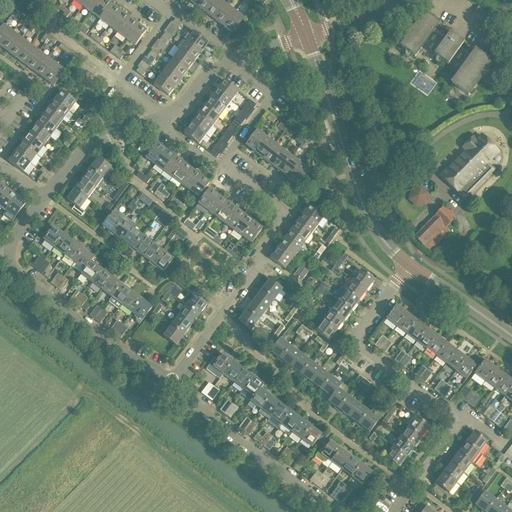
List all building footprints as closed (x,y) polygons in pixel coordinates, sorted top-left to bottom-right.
[(91,14),(101,0),(87,0),(83,7),(91,14)] [(104,0),(101,0),(91,14),(100,20),(111,5),(104,0)] [(203,0),(198,8),(207,14),(217,0),(203,0)] [(215,20),(226,5),(218,0),(217,0),(207,14),(215,20)] [(64,14),(67,10),(60,5),(58,9),(64,14)] [(109,27),(120,12),(111,5),(100,20),(109,27)] [(223,27),(235,12),(226,5),(215,20),(223,27)] [(487,26),(493,18),(478,7),(473,15),(487,26)] [(14,20),(19,13),(15,10),(10,17),(14,20)] [(67,10),(64,14),(62,17),(66,20),(71,13),(67,10)] [(120,12),(109,27),(118,33),(129,18),(120,12)] [(235,12),(223,27),(233,34),(244,19),(235,12)] [(446,38),(438,33),(435,30),(438,26),(423,15),(400,47),(414,58),(433,33),(444,41),(433,56),(447,66),(458,51),(469,60),(451,85),(468,97),(491,65),(475,52),(471,57),(460,48),(463,44),(449,34),(446,38)] [(30,27),(33,23),(27,18),(24,22),(30,27)] [(127,40),(138,25),(129,18),(118,33),(127,40)] [(179,28),(182,24),(176,19),(173,23),(179,28)] [(79,30),(82,26),(75,21),(72,25),(79,30)] [(33,23),(30,27),(28,30),(32,33),(37,26),(33,23)] [(138,25),(127,40),(135,47),(146,32),(138,25)] [(0,46),(1,48),(12,32),(4,26),(0,30),(0,46)] [(82,26),(79,30),(86,35),(89,31),(82,26)] [(12,32),(1,48),(10,54),(21,39),(12,32)] [(48,40),(50,36),(47,33),(41,40),(45,43),(48,40)] [(164,33),(162,37),(168,42),(171,38),(165,33),(164,33)] [(187,42),(202,53),(208,44),(193,33),(187,42)] [(96,42),(99,39),(93,34),(90,38),(96,42)] [(50,36),(48,40),(54,45),(57,41),(50,36)] [(99,39),(96,42),(100,45),(105,39),(101,36),(99,39)] [(159,40),(159,41),(166,46),(168,42),(162,37),(159,40)] [(21,39),(10,54),(19,61),(30,46),(21,39)] [(195,62),(202,53),(187,42),(180,51),(195,62)] [(65,53),(68,49),(61,44),(58,48),(65,53)] [(27,67),(39,52),(30,46),(19,61),(27,67)] [(114,56),(117,52),(119,49),(115,46),(110,53),(114,56)] [(68,49),(65,53),(72,58),(74,54),(68,49)] [(149,54),(156,59),(159,55),(152,50),(149,54)] [(189,70),(195,62),(180,51),(174,59),(189,70)] [(36,74),(47,59),(39,52),(27,67),(36,74)] [(117,52),(114,56),(120,61),(123,57),(117,52)] [(153,63),(156,59),(149,54),(146,58),(153,63)] [(47,59),(36,74),(45,80),(56,65),(47,59)] [(167,68),(182,79),(189,70),(174,59),(167,68)] [(56,65),(45,80),(54,87),(65,72),(56,65)] [(138,68),(136,72),(142,77),(145,73),(139,68),(138,68)] [(160,77),(175,88),(182,79),(167,68),(160,77)] [(169,97),(175,88),(160,77),(154,85),(169,97)] [(217,90),(232,101),(238,92),(223,82),(217,90)] [(225,110),(232,101),(217,90),(210,99),(225,110)] [(54,101),(69,113),(76,103),(61,92),(54,101)] [(218,119),(225,110),(210,99),(203,108),(218,119)] [(63,121),(69,113),(54,101),(48,110),(63,121)] [(253,109),(256,105),(249,101),(247,104),(253,109)] [(212,127),(218,119),(203,108),(197,116),(212,127)] [(56,130),(63,121),(48,110),(41,119),(56,130)] [(86,115),(81,122),(85,125),(90,118),(87,115),(86,115)] [(236,119),(243,123),(245,120),(239,115),(236,118),(236,119)] [(273,124),(276,120),(269,115),(266,119),(273,124)] [(205,136),(212,127),(197,116),(190,125),(205,136)] [(50,139),(56,130),(41,119),(35,128),(50,139)] [(240,127),(243,123),(236,119),(233,122),(240,127)] [(82,129),(85,125),(81,122),(79,120),(76,124),(82,129)] [(284,132),(286,128),(280,124),(277,128),(284,132)] [(199,145),(205,136),(190,125),(184,134),(199,145)] [(43,147),(50,139),(35,128),(28,136),(43,147)] [(286,128),(284,132),(290,137),(293,134),(286,128)] [(223,136),(230,140),(232,137),(226,132),(223,136)] [(255,154),(266,139),(257,132),(246,147),(255,154)] [(68,139),(69,139),(72,141),(75,138),(68,133),(65,137),(68,139)] [(37,156),(43,147),(28,136),(22,145),(37,156)] [(227,144),(230,140),(223,136),(220,140),(227,144)] [(301,145),(304,142),(297,137),(295,140),(301,145)] [(497,154),(481,137),(476,142),(473,139),(467,145),(469,148),(441,177),(464,200),(493,171),(487,165),(497,154)] [(69,139),(68,139),(63,145),(67,148),(72,141),(69,139)] [(263,160),(274,145),(266,139),(255,154),(263,160)] [(304,142),(301,145),(299,148),(303,151),(308,144),(304,142)] [(154,166),(166,151),(157,144),(145,159),(154,166)] [(30,164),(37,156),(22,145),(15,153),(30,164)] [(272,167),(283,152),(274,145),(263,160),(272,167)] [(52,154),(56,157),(59,159),(64,152),(60,149),(55,156),(52,154)] [(216,159),(219,155),(213,150),(210,154),(216,159)] [(163,172),(174,157),(166,151),(154,166),(163,172)] [(281,173),(292,158),(283,152),(272,167),(281,173)] [(27,176),(32,171),(28,168),(30,164),(15,153),(9,162),(27,176)] [(56,157),(52,154),(49,158),(56,162),(59,159),(56,157)] [(172,179),(183,164),(174,157),(163,172),(172,179)] [(289,180),(300,165),(292,158),(281,173),(289,180)] [(107,174),(111,169),(98,159),(90,170),(103,179),(107,174)] [(180,185),(191,170),(183,164),(172,179),(180,185)] [(300,165),(289,180),(298,186),(309,171),(300,165)] [(43,174),(46,176),(49,172),(42,167),(40,171),(42,173),(43,174)] [(315,177),(320,172),(320,171),(316,168),(311,175),(315,177)] [(95,190),(103,179),(90,170),(82,180),(95,190)] [(189,191),(200,176),(191,170),(180,185),(189,191)] [(38,180),(41,182),(46,176),(43,174),(42,173),(37,180),(38,180)] [(143,181),(145,178),(139,173),(136,177),(143,181)] [(148,175),(145,178),(143,181),(146,184),(151,178),(148,175)] [(200,176),(189,191),(198,198),(210,183),(200,176)] [(87,200),(95,190),(82,180),(75,190),(87,200)] [(119,192),(122,194),(128,186),(125,184),(119,192)] [(156,191),(160,194),(163,190),(165,187),(161,184),(156,191)] [(5,212),(17,197),(8,190),(0,200),(0,207),(5,212)] [(81,218),(85,214),(85,213),(80,210),(87,200),(75,190),(67,200),(75,206),(71,211),(81,218)] [(160,194),(157,198),(162,201),(165,197),(167,199),(169,195),(163,190),(160,194)] [(199,205),(196,209),(205,215),(208,212),(219,197),(210,190),(204,197),(199,205)] [(116,202),(122,194),(119,192),(113,200),(116,202)] [(142,194),(139,200),(144,204),(148,199),(144,196),(142,194)] [(15,219),(22,209),(26,204),(17,197),(5,212),(2,216),(12,223),(15,219)] [(216,219),(228,204),(219,197),(208,212),(216,219)] [(133,199),(127,208),(131,210),(137,202),(133,199)] [(177,207),(180,204),(174,199),(171,202),(177,207)] [(107,215),(113,207),(109,204),(104,212),(107,215)] [(180,204),(177,207),(184,212),(186,208),(180,204)] [(225,225),(236,210),(228,204),(216,219),(225,225)] [(324,217),(317,212),(309,206),(303,215),(318,226),(324,217)] [(431,254),(436,249),(451,234),(445,229),(454,220),(443,209),(414,238),(431,254)] [(103,227),(113,235),(123,222),(126,218),(115,210),(103,227)] [(163,210),(155,221),(164,228),(166,225),(172,217),(163,210)] [(233,231),(245,216),(236,210),(225,225),(233,231)] [(154,221),(157,217),(149,211),(146,215),(154,221)] [(101,222),(107,215),(104,212),(98,220),(101,222)] [(311,235),(318,226),(303,215),(296,224),(311,235)] [(242,238),(253,223),(245,216),(233,231),(242,238)] [(118,238),(123,243),(133,230),(136,226),(126,218),(123,222),(113,235),(118,238)] [(193,231),(196,228),(196,227),(187,220),(184,225),(186,226),(193,231)] [(253,223),(242,238),(251,245),(262,230),(253,223)] [(305,244),(311,235),(296,224),(290,232),(305,244)] [(54,249),(64,235),(53,228),(43,241),(54,249)] [(330,236),(334,238),(338,232),(335,229),(330,236)] [(134,248),(143,237),(133,230),(123,243),(131,248),(133,250),(134,248)] [(174,236),(175,236),(177,233),(178,233),(174,230),(168,238),(171,240),(174,236)] [(213,241),(216,237),(209,232),(207,236),(213,241)] [(299,252),(305,244),(290,232),(283,241),(299,252)] [(177,233),(175,236),(182,242),(185,238),(178,233),(177,233)] [(64,256),(74,243),(64,235),(54,249),(64,256)] [(329,244),(334,238),(330,236),(325,242),(329,244)] [(150,248),(153,245),(143,237),(134,248),(133,250),(143,258),(150,248)] [(216,237),(213,241),(220,246),(223,242),(216,237)] [(292,261),(299,252),(283,241),(277,250),(292,261)] [(74,264),(84,250),(74,243),(64,256),(74,264)] [(233,250),(235,248),(235,247),(231,244),(226,251),(230,254),(233,250)] [(153,265),(163,252),(158,248),(153,245),(150,248),(143,258),(153,265)] [(322,246),(317,252),(317,253),(321,255),(325,249),(326,249),(322,246)] [(244,255),(236,248),(235,248),(233,250),(230,254),(239,261),(244,255)] [(84,272),(91,262),(94,258),(84,250),(74,264),(84,272)] [(285,270),(292,261),(277,250),(270,259),(275,263),(285,270)] [(153,265),(163,273),(173,260),(163,252),(153,265)] [(317,252),(312,259),(316,262),(321,255),(317,253),(317,252)] [(37,271),(45,261),(39,257),(32,267),(37,271)] [(37,271),(42,275),(50,265),(45,261),(37,271)] [(338,270),(342,263),(339,261),(334,267),(338,270)] [(91,283),(101,270),(91,262),(84,272),(78,280),(83,284),(86,279),(91,283)] [(301,268),(304,270),(307,273),(310,269),(303,264),(301,268)] [(340,272),(338,270),(334,267),(331,271),(337,276),(340,272)] [(101,291),(111,277),(101,270),(91,283),(101,291)] [(303,279),(307,273),(304,270),(299,277),(303,279)] [(366,291),(374,281),(361,271),(353,281),(366,291)] [(56,288),(63,278),(58,274),(50,284),(56,288)] [(111,298),(121,285),(111,277),(101,291),(111,298)] [(63,278),(56,288),(61,292),(69,282),(63,278)] [(261,291),(275,301),(282,290),(274,285),(269,281),(261,291)] [(359,301),(366,291),(353,281),(346,291),(359,301)] [(319,287),(323,290),(325,292),(328,288),(322,283),(319,287)] [(118,309),(121,306),(131,292),(121,285),(111,298),(109,302),(118,309)] [(168,292),(171,295),(177,287),(174,285),(172,286),(168,292)] [(318,296),(323,290),(319,287),(314,294),(318,296)] [(341,288),(338,291),(334,297),(338,301),(352,311),(359,301),(346,291),(341,288)] [(69,301),(74,305),(82,295),(76,291),(69,301)] [(267,311),(275,301),(261,291),(253,301),(267,311)] [(131,313),(141,300),(131,292),(121,306),(131,313)] [(162,301),(165,303),(171,295),(168,292),(162,301)] [(189,293),(182,302),(186,306),(199,316),(207,306),(194,296),(189,293)] [(74,305),(80,309),(87,299),(82,295),(74,305)] [(80,309),(84,313),(91,303),(87,299),(80,309)] [(142,321),(147,315),(152,308),(141,300),(131,313),(135,316),(134,317),(136,318),(136,322),(137,323),(139,325),(142,321)] [(246,311),(259,321),(267,311),(253,301),(246,311)] [(344,321),(352,311),(338,301),(331,311),(344,321)] [(304,306),(308,309),(311,311),(314,307),(307,303),(304,306)] [(290,312),(294,315),(300,307),(296,304),(290,312)] [(153,312),(156,315),(162,308),(159,305),(153,312)] [(94,320),(102,310),(97,306),(89,317),(94,320)] [(192,326),(199,316),(186,306),(179,316),(192,326)] [(303,316),(308,309),(304,306),(300,313),(303,316)] [(397,327),(407,314),(397,306),(386,320),(397,327)] [(102,310),(94,320),(100,324),(108,314),(102,310)] [(251,331),(259,321),(246,311),(238,321),(251,331)] [(337,330),(344,321),(331,311),(324,321),(337,330)] [(150,323),(156,315),(153,312),(147,321),(150,323)] [(287,323),(294,315),(290,312),(284,321),(287,323)] [(407,335),(417,321),(407,314),(397,327),(407,335)] [(184,336),(192,326),(179,316),(171,326),(184,336)] [(115,336),(122,325),(117,321),(109,332),(115,336)] [(329,341),(337,330),(324,321),(316,331),(329,341)] [(417,342),(427,329),(417,321),(407,335),(417,342)] [(122,325),(115,336),(120,340),(128,329),(122,325)] [(275,333),(279,335),(284,328),(281,325),(280,326),(275,333)] [(176,347),(184,336),(171,326),(163,337),(176,347)] [(302,326),(296,334),(299,336),(302,331),(305,328),(302,326)] [(305,328),(302,331),(310,337),(313,334),(305,328)] [(426,350),(436,336),(427,329),(417,342),(426,350)] [(272,344),(279,335),(275,333),(269,341),(272,344)] [(436,357),(447,344),(436,336),(426,350),(436,357)] [(322,346),(325,343),(317,337),(315,340),(322,346)] [(380,350),(387,340),(382,337),(375,346),(380,350)] [(281,360),(290,347),(280,339),(270,353),(281,360)] [(387,340),(380,350),(385,354),(392,344),(387,340)] [(325,343),(322,346),(319,351),(322,354),(328,346),(325,343)] [(446,365),(457,351),(447,344),(436,357),(446,365)] [(291,368),(300,355),(290,347),(281,360),(291,368)] [(400,365),(407,355),(402,351),(394,361),(400,365)] [(456,372),(466,359),(457,351),(446,365),(456,372)] [(219,380),(233,362),(222,355),(216,363),(213,360),(206,370),(219,380)] [(300,355),(291,368),(301,375),(311,362),(300,355)] [(407,355),(400,365),(405,369),(412,359),(407,355)] [(343,362),(345,358),(341,356),(336,364),(339,366),(343,362)] [(343,362),(345,363),(351,367),(353,364),(345,358),(343,362)] [(466,380),(472,372),(476,366),(466,359),(456,372),(466,380)] [(485,382),(494,368),(485,361),(475,374),(485,382)] [(233,383),(242,370),(233,362),(219,380),(223,375),(233,383)] [(311,383),(321,370),(311,362),(301,375),(311,383)] [(420,380),(427,370),(421,366),(414,375),(420,380)] [(494,389),(504,376),(494,368),(485,382),(494,389)] [(243,390),(253,377),(242,370),(233,383),(243,390)] [(321,370),(311,383),(321,390),(331,378),(321,370)] [(427,370),(420,380),(425,384),(432,374),(427,370)] [(360,381),(362,378),(359,375),(353,383),(357,385),(360,381)] [(504,396),(511,386),(511,381),(504,376),(494,389),(504,396)] [(260,389),(263,385),(253,377),(243,390),(240,395),(250,402),(260,389)] [(331,378),(321,390),(331,398),(338,390),(341,385),(331,378)] [(362,378),(360,381),(368,387),(370,384),(362,378)] [(441,381),(436,388),(434,390),(440,394),(447,385),(441,381)] [(206,398),(214,387),(209,384),(201,394),(206,398)] [(444,398),(450,391),(452,388),(447,385),(440,394),(444,398)] [(214,387),(206,398),(212,402),(219,391),(214,387)] [(260,410),(270,397),(260,389),(250,402),(247,407),(252,411),(255,407),(260,410)] [(338,410),(348,397),(338,390),(331,398),(328,402),(338,410)] [(380,396),(382,393),(379,390),(373,398),(377,401),(380,396)] [(468,404),(475,394),(470,391),(463,401),(468,404)] [(382,393),(380,396),(388,402),(390,399),(382,393)] [(475,394),(468,404),(473,408),(481,398),(475,394)] [(270,417),(280,404),(270,397),(260,410),(270,417)] [(348,397),(338,410),(348,418),(358,405),(348,397)] [(225,415),(232,404),(227,401),(220,411),(225,415)] [(232,404),(225,415),(231,419),(238,409),(232,404)] [(277,429),(290,411),(280,404),(270,417),(270,418),(267,422),(277,429)] [(359,425),(368,412),(358,405),(348,418),(359,425)] [(487,410),(483,415),(487,419),(495,409),(490,406),(487,410)] [(389,413),(393,416),(397,410),(394,407),(389,413)] [(495,409),(487,419),(493,423),(501,414),(495,409)] [(290,432),(300,419),(290,411),(277,429),(277,430),(281,425),(290,432)] [(368,412),(359,425),(369,433),(378,420),(368,412)] [(388,423),(393,416),(389,413),(384,420),(388,423)] [(243,432),(251,422),(246,418),(238,429),(243,432)] [(422,438),(429,428),(416,418),(408,427),(422,438)] [(300,440),(310,427),(300,419),(290,432),(300,440)] [(508,434),(511,428),(511,422),(510,421),(503,430),(508,434)] [(251,422),(243,432),(249,437),(257,426),(251,422)] [(310,427),(300,440),(311,448),(321,434),(310,427)] [(379,427),(374,433),(378,436),(383,430),(379,427)] [(414,448),(422,438),(408,427),(401,437),(414,448)] [(263,447),(271,437),(266,433),(259,444),(263,447)] [(369,440),(373,443),(378,436),(374,433),(369,440)] [(466,443),(479,453),(490,439),(481,433),(478,436),(474,433),(466,443)] [(271,437),(263,447),(269,452),(277,441),(271,437)] [(407,458),(414,448),(401,437),(393,447),(407,458)] [(331,463),(341,450),(331,442),(327,447),(324,444),(315,457),(322,462),(325,462),(327,459),(331,463)] [(475,466),(482,456),(479,454),(479,453),(466,443),(459,453),(472,463),(475,466)] [(399,468),(407,458),(393,447),(385,458),(399,468)] [(284,462),(291,452),(287,448),(279,459),(284,462)] [(342,471),(352,458),(341,450),(331,463),(342,471)] [(291,452),(284,462),(289,466),(297,456),(291,452)] [(464,473),(472,463),(459,453),(451,463),(464,473)] [(501,465),(506,458),(504,456),(503,455),(497,462),(501,465)] [(351,478),(361,465),(352,458),(342,471),(351,478)] [(457,483),(464,473),(451,463),(444,473),(457,483)] [(362,486),(372,473),(361,465),(351,478),(362,486)] [(491,478),(496,471),(493,468),(488,475),(491,478)] [(317,471),(309,481),(314,485),(322,475),(317,471)] [(322,475),(314,485),(320,489),(330,476),(325,472),(322,475)] [(436,484),(449,494),(457,483),(444,473),(436,484)] [(486,484),(491,478),(488,475),(483,481),(486,484)] [(506,479),(500,487),(504,489),(508,484),(510,481),(506,479)] [(335,500),(342,490),(337,487),(330,497),(335,500)] [(473,495),(476,497),(481,492),(477,489),(473,495)] [(342,490),(335,500),(340,504),(348,494),(342,490)] [(483,511),(486,511),(495,500),(485,493),(475,506),(483,511)] [(471,505),(476,497),(473,495),(467,502),(471,505)] [(495,500),(486,511),(502,511),(505,508),(495,500)]
